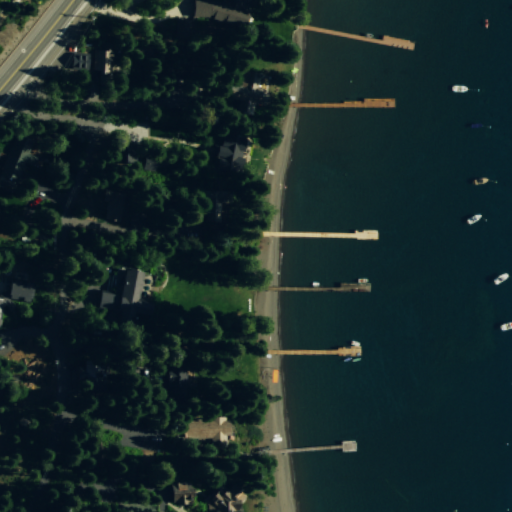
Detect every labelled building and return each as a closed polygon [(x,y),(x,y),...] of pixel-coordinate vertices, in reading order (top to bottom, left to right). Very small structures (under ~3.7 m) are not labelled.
[(191,0),(211,0),(220,3),(220,0),(246,0),(245,3),(249,4),(240,33),(205,22),(191,22),(191,0)] [(175,19),(173,37),(187,38),(189,21),(175,19)] [(92,50),(91,70),(97,71),(97,74),(109,75),(111,51),(92,50)] [(71,54),(86,55),(86,70),(70,69),(71,54)] [(223,79),(220,94),(241,99),(238,109),(252,112),(254,102),(262,104),(266,89),(258,87),(261,74),(241,69),(238,82),(223,79)] [(218,147),(223,127),(236,130),(236,132),(245,134),(240,159),(244,160),(242,167),(234,165),(232,172),(214,168),(216,157),(214,157),(216,147),(218,147)] [(0,175),(0,172),(15,135),(30,141),(25,155),(31,157),(28,165),(22,163),(14,181),(0,175)] [(117,161),(116,142),(131,141),(133,160),(117,161)] [(140,168),(142,154),(167,157),(165,168),(153,166),(153,170),(140,168)] [(103,191),(123,195),(117,222),(103,219),(106,204),(101,203),(103,191)] [(198,191),(225,192),(225,200),(220,200),(219,224),(200,223),(201,199),(198,199),(198,191)] [(115,293),(120,267),(141,271),(137,295),(149,298),(146,314),(134,312),(131,326),(104,321),(106,311),(95,309),(99,290),(115,293)] [(0,292),(6,288),(8,277),(31,282),(27,301),(7,296),(0,301),(0,292)] [(165,352),(167,397),(188,397),(187,351),(165,352)] [(76,365),(98,365),(98,379),(95,379),(95,397),(75,397),(76,380),(71,380),(71,372),(76,372),(76,365)] [(175,420),(210,418),(210,417),(224,416),(225,420),(228,420),(229,434),(225,434),(226,445),(212,446),(211,438),(176,440),(175,420)] [(89,474),(84,445),(97,443),(102,472),(89,474)] [(169,482),(190,481),(191,497),(188,497),(189,505),(174,506),(174,503),(170,503),(169,482)] [(201,500),(206,505),(206,510),(205,510),(205,511),(241,511),(236,511),(235,498),(241,492),(231,482),(225,488),(219,482),(210,491),(212,493),(208,497),(206,495),(201,500)]
